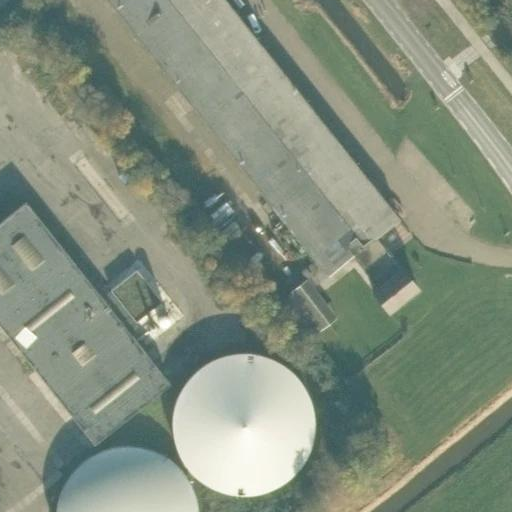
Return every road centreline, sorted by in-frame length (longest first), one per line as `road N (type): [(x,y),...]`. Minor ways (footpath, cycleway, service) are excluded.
road 1 (unclassified): [(511,255),(436,236),(391,191),(253,0)]
road 2 (primary): [(511,173),(376,0)]
